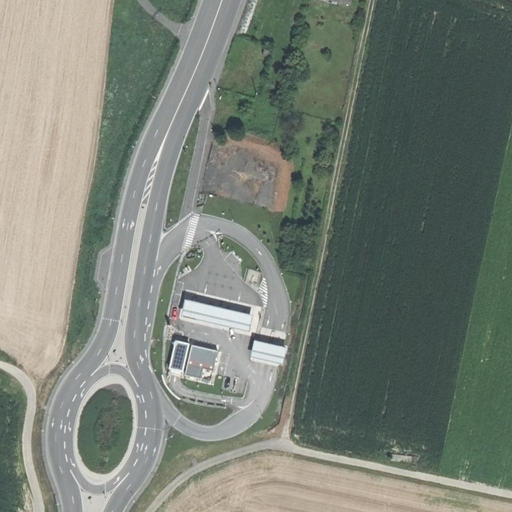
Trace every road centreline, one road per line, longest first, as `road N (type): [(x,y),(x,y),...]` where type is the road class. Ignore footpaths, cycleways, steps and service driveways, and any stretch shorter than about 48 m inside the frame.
road 1 (track): [(148,511),(204,465),(279,447),(373,0)]
road 2 (trunk): [(212,0),(132,198),(107,333),(75,388)]
road 3 (trunk): [(147,397),(134,344),(151,234),(171,148),(231,0)]
road 4 (track): [(279,447),(511,496)]
road 5 (track): [(0,364),(30,395),(27,454),(38,511)]
